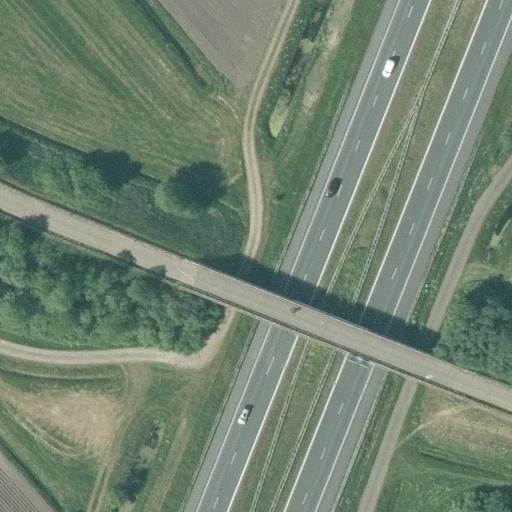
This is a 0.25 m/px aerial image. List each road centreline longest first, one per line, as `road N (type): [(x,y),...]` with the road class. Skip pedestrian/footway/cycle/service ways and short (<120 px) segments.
road 1 (unclassified): [(511,401),(0,198)]
road 2 (motorway): [(304,511),(506,0)]
road 3 (motorway): [(410,0),(209,511)]
road 4 (unclassified): [(365,511),(478,214),(511,166)]
road 5 (track): [(200,355),(220,334),(253,246),(249,139)]
